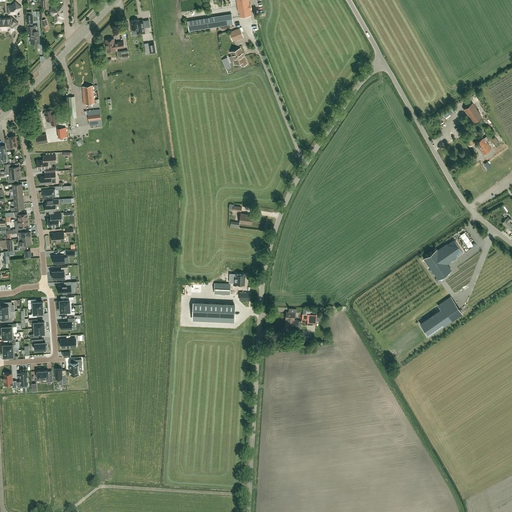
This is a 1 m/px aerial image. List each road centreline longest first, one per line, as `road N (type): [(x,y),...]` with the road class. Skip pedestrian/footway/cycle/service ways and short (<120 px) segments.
road 1 (unclassified): [(248,511),(263,272),(276,218),(316,143),(382,61)]
road 2 (unclassified): [(511,244),(458,193),(382,61)]
road 3 (residential): [(44,286),(24,143),(7,111)]
road 4 (tertiary): [(7,111),(116,0)]
road 5 (residential): [(0,363),(53,357),(44,286)]
